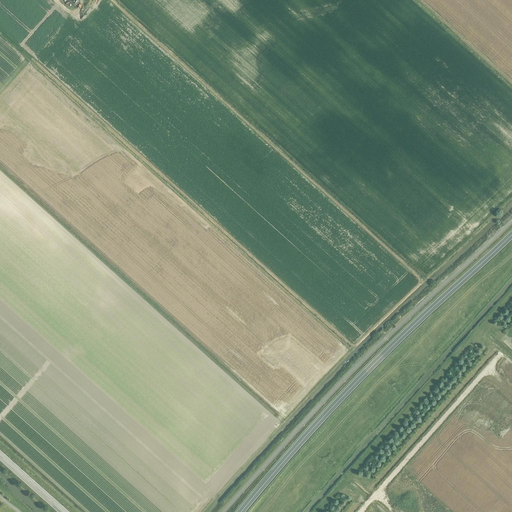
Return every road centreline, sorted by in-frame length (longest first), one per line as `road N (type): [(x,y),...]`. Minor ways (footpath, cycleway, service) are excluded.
road 1 (track): [(360,511),(502,352)]
road 2 (track): [(351,474),(479,331)]
